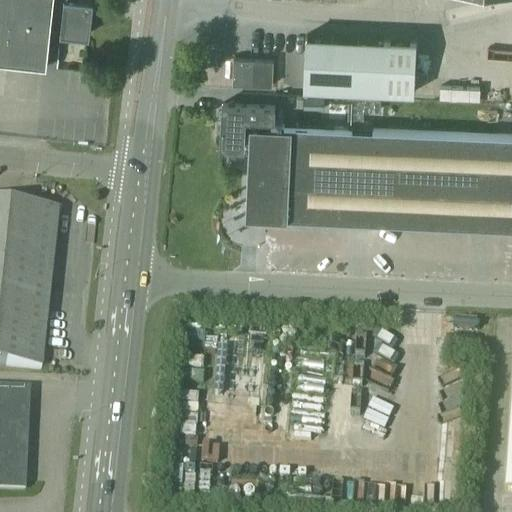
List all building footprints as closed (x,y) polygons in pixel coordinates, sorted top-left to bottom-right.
[(0,0),(0,58),(43,63),(50,0),(0,0)] [(60,0),(57,32),(85,35),(89,1),(83,0),(60,0)] [(384,36),(381,90),(414,91),(417,37),(384,36)] [(56,64),(58,45),(46,43),(44,63),(56,64)] [(273,59),(233,57),(232,82),(272,84),(273,59)] [(324,108),(324,96),(303,95),(303,107),(324,108)] [(216,138),(220,143),(220,147),(224,148),(229,144),(232,148),(236,144),(239,148),(244,144),(245,118),(274,119),(274,104),(222,102),(220,129),(216,132),(216,138)] [(511,133),(249,122),(245,214),(511,226),(511,133)] [(57,211),(0,204),(0,365),(40,370),(57,211)] [(28,389),(0,387),(0,490),(24,491),(28,389)]
